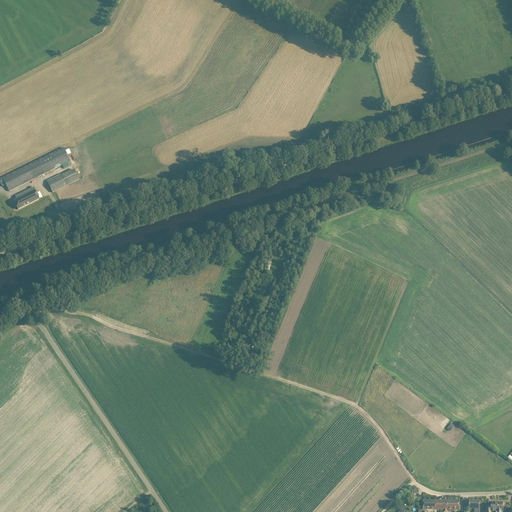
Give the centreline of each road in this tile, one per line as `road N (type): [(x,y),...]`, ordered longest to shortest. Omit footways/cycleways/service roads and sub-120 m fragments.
road 1 (track): [(511,92),(0,253)]
road 2 (track): [(31,316),(66,309),(339,400),(364,418),(411,481)]
road 3 (unclassified): [(162,511),(41,325),(31,316),(0,319)]
road 4 (track): [(400,0),(353,52),(251,0)]
road 5 (residential): [(383,511),(411,481),(435,494),(511,491)]
